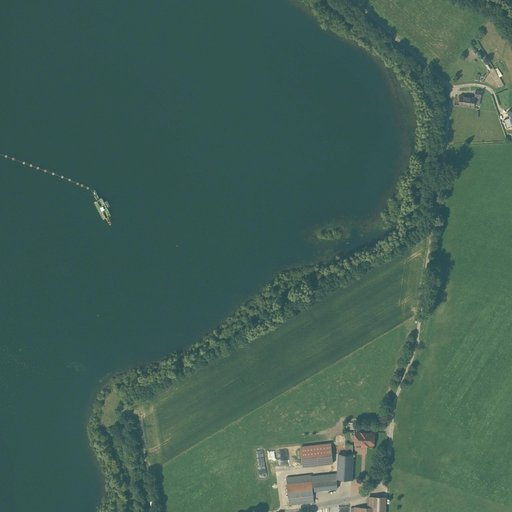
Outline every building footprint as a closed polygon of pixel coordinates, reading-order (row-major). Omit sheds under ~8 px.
[(460,95),(459,105),(473,107),(474,104),(475,97),(460,95)] [(373,433),(368,433),(368,432),(362,432),(356,432),(356,444),(372,445),(373,433)] [(330,444),(301,446),(302,466),(332,463),(330,444)] [(345,454),(338,453),(337,479),(351,480),(352,454),(345,454)] [(311,475),(286,478),(287,484),(312,482),(311,475)] [(336,479),(312,482),(313,491),(337,488),(336,479)] [(312,482),(287,484),(288,498),(313,495),(313,493),(313,491),(312,482)] [(313,495),(288,498),(289,505),(314,502),(313,495)] [(367,507),(354,507),(354,511),(385,511),(386,497),(372,497),(368,498),(367,507)]
